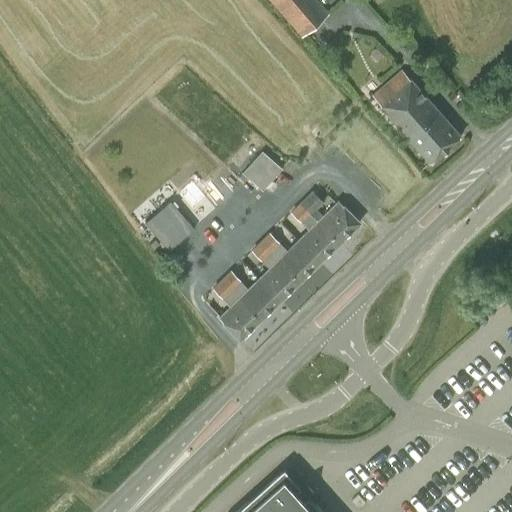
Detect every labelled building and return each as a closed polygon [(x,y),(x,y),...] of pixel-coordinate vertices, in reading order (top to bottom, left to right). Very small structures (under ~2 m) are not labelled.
[(317,0),(270,0),(302,36),(329,14),(317,0)] [(373,96),(431,161),(460,135),(402,70),(373,96)] [(261,151),(242,172),(263,190),(282,169),(261,151)] [(193,183),(184,188),(196,208),(205,202),(193,183)] [(312,190),(300,202),(339,241),(359,222),(338,201),(323,216),(316,208),(323,201),(312,190)] [(313,225),(298,240),(319,261),(339,241),(300,202),(291,211),(301,222),(306,218),(313,225)] [(166,251),(180,240),(183,237),(158,209),(143,223),(166,251)] [(287,246),(295,237),(282,225),(274,234),(287,246)] [(269,233),(260,241),(299,281),(319,261),(298,240),(284,254),(276,247),(279,244),(269,233)] [(159,244),(155,239),(149,244),(153,249),(159,244)] [(274,264),(259,278),(280,299),(299,281),(260,241),(252,250),(262,261),(267,257),(274,264)] [(230,270),(221,279),(260,319),(280,299),(259,278),(245,292),(237,285),(241,282),(230,270)] [(260,319),(221,279),(212,288),(223,299),(227,295),(234,302),(219,317),(240,338),(260,319)] [(322,511),(305,492),(299,497),(295,492),(291,488),(297,483),(280,464),(226,511),(322,511)]
